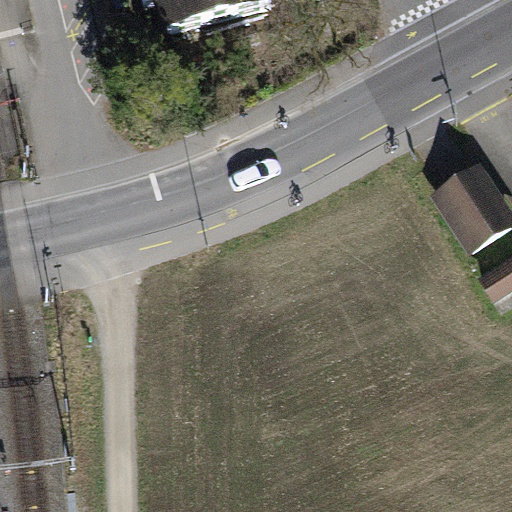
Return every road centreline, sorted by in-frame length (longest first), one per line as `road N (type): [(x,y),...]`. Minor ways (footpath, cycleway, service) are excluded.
road 1 (tertiary): [(470,50),(252,164),(0,241)]
road 2 (track): [(123,511),(108,261)]
